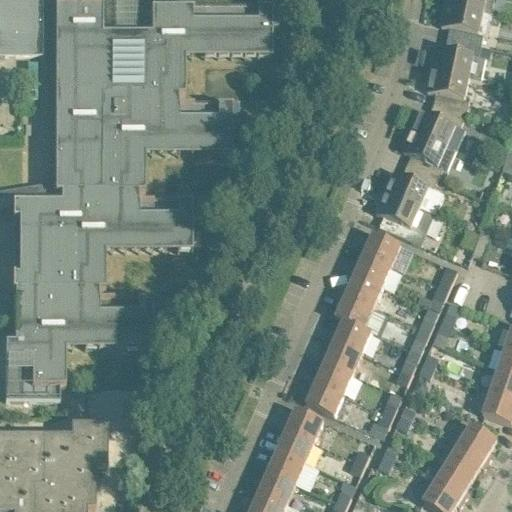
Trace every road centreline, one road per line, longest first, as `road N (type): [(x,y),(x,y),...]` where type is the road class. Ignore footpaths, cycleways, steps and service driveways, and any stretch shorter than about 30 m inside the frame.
road 1 (residential): [(217,511),(343,223),(392,92),(412,0)]
road 2 (residential): [(153,511),(299,150),(342,0)]
